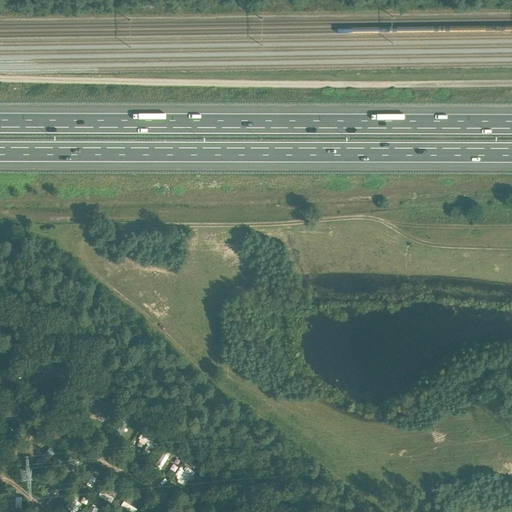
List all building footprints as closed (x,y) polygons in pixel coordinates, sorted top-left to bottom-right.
[(32,353),(31,360),(35,360),(34,371),(35,371),(51,373),(52,373),(54,360),(53,359),(43,358),(44,354),(32,353)] [(111,403),(100,400),(101,396),(94,394),(89,412),(107,417),(111,403)] [(2,417),(18,416),(17,403),(7,404),(6,400),(0,401),(2,417)] [(124,413),(112,432),(119,436),(131,417),(124,413)] [(142,433),(138,437),(153,449),(157,444),(142,433)] [(49,448),(35,463),(40,468),(54,453),(49,448)] [(165,449),(155,466),(160,469),(170,452),(165,449)] [(69,456),(66,461),(79,468),(82,463),(69,456)] [(87,464),(78,482),(85,486),(94,468),(87,464)] [(55,477),(44,492),(50,496),(61,481),(55,477)] [(101,490),(98,495),(111,503),(114,498),(101,490)] [(222,492),(210,499),(212,503),(214,502),(219,511),(229,506),(222,492)] [(9,498),(0,497),(0,511),(13,511),(15,494),(9,494),(9,498)] [(73,494),(65,507),(71,511),(78,498),(73,494)] [(123,501),(120,506),(129,511),(134,511),(136,509),(123,501)]
